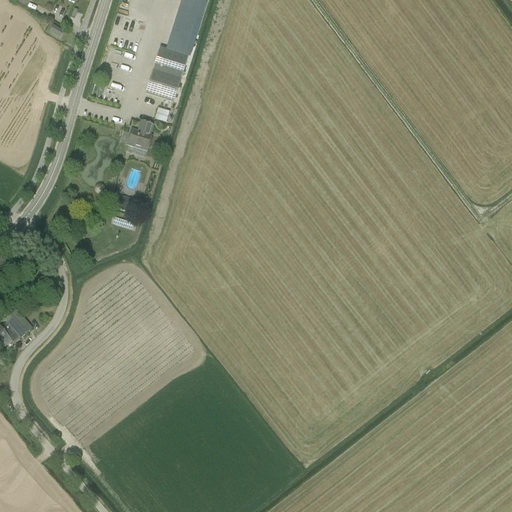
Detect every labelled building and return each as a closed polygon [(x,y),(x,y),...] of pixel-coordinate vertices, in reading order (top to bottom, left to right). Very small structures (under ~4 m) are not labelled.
[(172,0),(167,0),(162,17),(194,26),(199,8),(172,0)] [(49,33),(59,39),(62,33),(52,27),(49,33)] [(144,95),(160,100),(173,104),(187,58),(159,49),(144,95)] [(154,121),(165,124),(168,113),(157,110),(154,121)] [(131,131),(126,147),(146,153),(152,137),(149,136),(153,126),(141,122),(137,132),(131,131)] [(130,200),(124,198),(119,198),(116,202),(116,207),(120,210),(126,212),(131,211),(134,208),(133,203),(130,200)] [(134,230),(136,223),(114,218),(112,225),(134,230)] [(3,345),(9,340),(8,339),(15,334),(19,339),(31,329),(15,311),(3,321),(5,323),(0,327),(0,350),(5,347),(3,345)]
